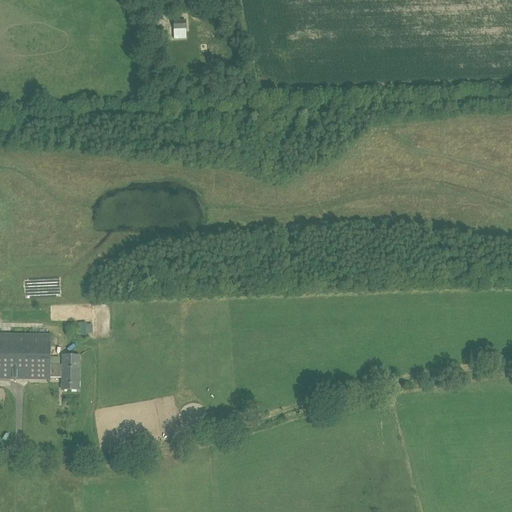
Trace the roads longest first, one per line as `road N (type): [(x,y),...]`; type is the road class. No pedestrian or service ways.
road 1 (track): [(511,97),(0,118)]
road 2 (track): [(63,462),(156,450),(326,397),(511,367)]
